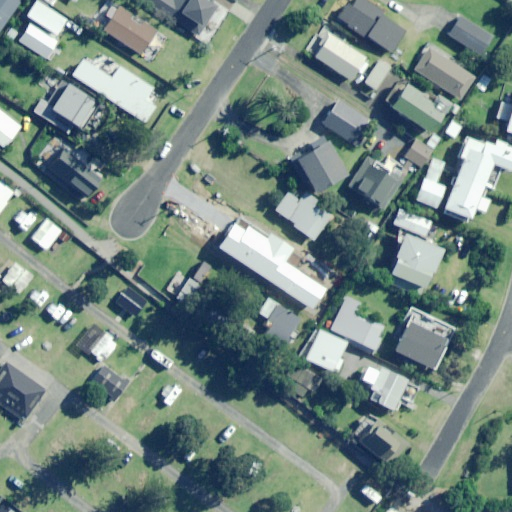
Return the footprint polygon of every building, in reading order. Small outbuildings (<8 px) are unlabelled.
[(0,0),(0,26),(18,0),(0,0)] [(55,35),(65,20),(35,0),(34,0),(23,17),(30,22),(18,41),(45,59),(59,38),(55,35)] [(146,0),(200,35),(204,29),(200,26),(213,6),(209,3),(209,0),(146,0)] [(380,15),(382,11),(363,0),(356,0),(352,7),(347,4),(338,20),(392,52),(405,30),(380,15)] [(141,53),(155,30),(118,7),(103,30),(141,53)] [(481,53),(492,36),(461,16),(450,34),(481,53)] [(350,80),(364,58),(323,31),(309,53),(350,80)] [(460,99),(475,76),(427,47),(413,69),(460,99)] [(154,106),(161,95),(100,54),(92,66),(82,59),(72,75),(144,123),(155,106),(154,106)] [(375,90),(389,68),(377,60),(363,82),(375,90)] [(41,99),(34,110),(70,134),(77,124),(90,134),(106,111),(66,84),(52,106),(41,99)] [(433,95),(429,101),(404,84),(389,107),(428,133),(447,104),(433,95)] [(351,144),(367,121),(336,101),(321,124),(351,144)] [(511,103),(511,105),(500,101),(496,115),(507,118),(503,131),(511,133),(511,103)] [(0,144),(3,147),(20,127),(0,111),(0,144)] [(454,138),(461,127),(451,120),(444,132),(454,138)] [(511,146),(494,139),(492,146),(465,135),(457,155),(463,157),(442,212),(468,223),(473,210),(483,214),(489,198),(483,196),(486,188),(493,190),(502,168),(509,171),(511,163),(511,146)] [(313,193),(345,175),(323,136),(307,145),(310,150),(294,160),(313,193)] [(420,167),(430,152),(414,142),(405,157),(420,167)] [(93,155),(85,166),(62,150),(48,170),(85,197),(100,176),(96,174),(104,163),(93,155)] [(436,183),(444,163),(432,158),(416,200),(436,208),(444,187),(436,183)] [(388,201),(399,184),(364,162),(349,185),(378,204),(382,197),(388,201)] [(0,210),(12,193),(0,184),(0,210)] [(312,203),(314,200),(304,193),(298,201),(286,193),(274,209),(293,224),(292,225),(312,240),(330,216),(312,203)] [(17,236),(35,211),(18,198),(4,217),(11,223),(7,228),(17,236)] [(425,236),(431,221),(402,210),(396,224),(425,236)] [(45,249),(60,230),(39,212),(32,221),(40,227),(31,238),(45,249)] [(267,279),(290,245),(274,234),(263,250),(256,246),(244,263),(267,279)] [(432,273),(441,250),(403,235),(385,282),(420,295),(429,271),(432,273)] [(68,270),(84,250),(69,238),(56,254),(62,259),(59,263),(68,270)] [(0,269),(10,257),(0,248),(0,269)] [(94,285),(107,267),(94,257),(80,275),(94,285)] [(20,292),(32,276),(14,263),(3,279),(20,292)] [(112,295),(121,283),(108,273),(99,286),(112,295)] [(300,301),(306,291),(286,278),(279,289),(300,301)] [(145,300),(124,286),(113,302),(134,317),(145,300)] [(0,324),(5,329),(21,309),(3,295),(0,299),(0,324)] [(355,312),(360,302),(346,296),(330,331),(373,351),(385,326),(355,312)] [(282,344),(299,320),(267,298),(257,312),(273,323),(266,333),(282,344)] [(59,329),(72,314),(58,301),(44,316),(59,329)] [(139,324),(161,341),(175,322),(177,319),(154,303),(139,324)] [(430,368),(450,327),(413,309),(393,350),(430,368)] [(25,345),(42,324),(28,312),(10,333),(25,345)] [(189,333),(175,322),(161,341),(184,357),(192,346),(184,341),(189,333)] [(79,345),(91,331),(85,326),(74,340),(79,345)] [(305,359),(337,373),(344,358),(340,357),(347,342),(319,329),(305,359)] [(52,367),(73,339),(61,330),(55,338),(48,333),(34,353),(52,367)] [(102,361),(117,343),(102,331),(87,348),(102,361)] [(201,369),(215,350),(201,339),(186,358),(201,369)] [(135,355),(120,343),(110,356),(119,362),(113,370),(121,376),(127,368),(132,372),(138,364),(132,359),(135,355)] [(81,372),(88,377),(95,369),(79,356),(78,358),(71,352),(61,365),(68,370),(65,373),(74,380),(81,372)] [(211,376),(224,360),(215,353),(202,369),(211,376)] [(43,387),(5,360),(0,367),(0,403),(20,418),(43,387)] [(226,392),(240,375),(224,362),(210,380),(226,392)] [(313,391),(322,378),(296,362),(288,375),(296,380),(308,388),(313,391)] [(90,382),(115,401),(128,384),(103,365),(90,382)] [(409,406),(417,386),(365,365),(359,380),(372,385),(366,399),(395,411),(399,402),(409,406)] [(147,394),(157,378),(143,369),(133,385),(147,394)] [(308,388),(296,380),(290,389),(302,397),(308,388)] [(150,404),(162,414),(173,400),(168,395),(172,390),(165,385),(150,404)] [(259,410),(269,396),(256,387),(246,400),(259,410)] [(124,422),(140,401),(127,391),(111,411),(124,422)] [(183,427),(196,409),(182,399),(169,417),(183,427)] [(283,426),(293,412),(278,401),(268,416),(283,426)] [(130,423),(143,433),(158,415),(147,406),(143,411),(142,410),(130,423)] [(208,419),(211,415),(202,408),(193,421),(209,432),(215,423),(208,419)] [(76,444),(88,427),(70,415),(58,432),(76,444)] [(301,445),(313,430),(299,419),(287,434),(301,445)] [(396,454),(404,442),(372,420),(367,428),(361,424),(351,438),(383,460),(390,450),(396,454)] [(176,433),(163,423),(155,434),(158,436),(154,442),(164,449),(176,433)] [(221,457),(233,438),(218,428),(206,447),(221,457)] [(323,458),(334,443),(322,434),(311,449),(323,458)] [(177,453),(175,455),(182,461),(192,448),(178,436),(169,447),(177,453)] [(60,464),(71,450),(57,440),(46,454),(60,464)] [(239,455),(256,464),(260,457),(253,453),(255,450),(245,445),(239,455)] [(198,475),(213,459),(201,447),(186,464),(198,475)] [(123,478),(136,459),(120,448),(107,468),(123,478)] [(344,480),(358,465),(344,452),(330,468),(344,480)] [(277,469),(280,464),(272,458),(259,479),(273,489),(283,473),(277,469)] [(157,480),(150,475),(152,473),(141,465),(126,484),(144,497),(157,480)] [(23,481),(25,477),(13,468),(0,485),(0,491),(28,511),(37,511),(48,498),(23,481)] [(104,499),(117,482),(102,470),(89,487),(104,499)] [(374,502),(386,488),(371,476),(360,490),(374,502)] [(294,508),(308,491),(291,477),(277,494),(294,508)] [(247,511),(266,511),(276,500),(261,488),(243,509),(247,511)] [(111,511),(126,511),(133,503),(117,491),(105,507),(111,511)] [(165,509),(176,496),(170,491),(159,504),(165,509)] [(0,510),(1,511),(9,500),(2,495),(0,497),(0,510)] [(346,511),(368,511),(370,510),(356,497),(345,510),(346,511)] [(61,511),(68,503),(61,498),(49,511),(61,511)] [(198,511),(184,498),(171,511),(198,511)]
